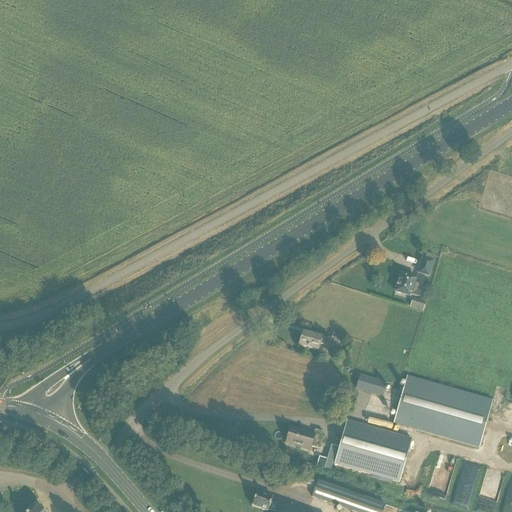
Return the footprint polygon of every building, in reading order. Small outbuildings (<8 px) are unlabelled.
[(428,276),(430,271),(433,262),(422,259),(418,273),(428,276)] [(415,284),(416,279),(400,274),(395,292),(410,297),(411,295),(417,297),(420,285),(415,284)] [(299,346),(317,351),(319,345),(326,347),(328,340),(303,332),(299,346)] [(381,397),(385,383),(359,376),(355,390),(381,397)] [(478,448),(492,401),(407,377),(394,425),(478,448)] [(353,419),(380,420),(380,401),(368,400),(368,395),(354,395),(353,419)] [(399,483),(411,439),(347,421),(335,465),(399,483)] [(314,434),(290,428),(286,444),(310,451),(311,447),(319,449),(324,433),(315,430),(314,434)] [(453,463),(447,461),(448,458),(438,456),(428,497),(443,501),(453,463)] [(333,461),(327,459),(324,469),(330,471),(333,461)] [(452,504),(468,508),(476,474),(461,470),(452,504)] [(318,481),(312,497),(353,511),(382,511),(385,505),(318,481)] [(511,511),(511,492),(507,491),(501,511),(511,511)] [(272,498),(256,492),(252,506),(268,511),(268,510),(274,511),(311,511),(272,498)] [(476,511),(479,511),(492,511),(495,505),(479,499),(476,511)]
